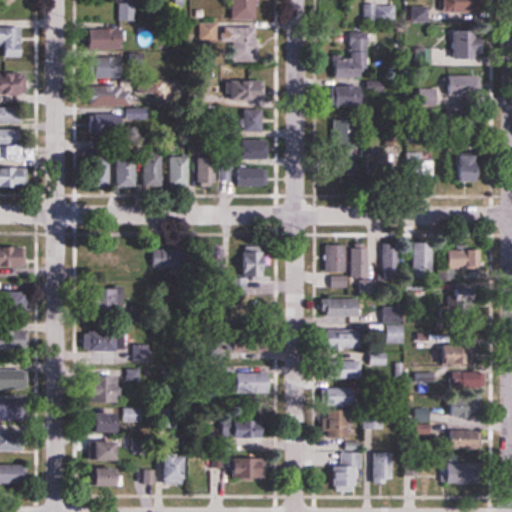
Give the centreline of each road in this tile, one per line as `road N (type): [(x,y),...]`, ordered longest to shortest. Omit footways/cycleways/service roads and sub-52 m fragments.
road 1 (residential): [(294,511),(296,0)]
road 2 (residential): [(508,511),(509,0)]
road 3 (residential): [(56,511),(56,0)]
road 4 (residential): [(511,215),(0,215)]
